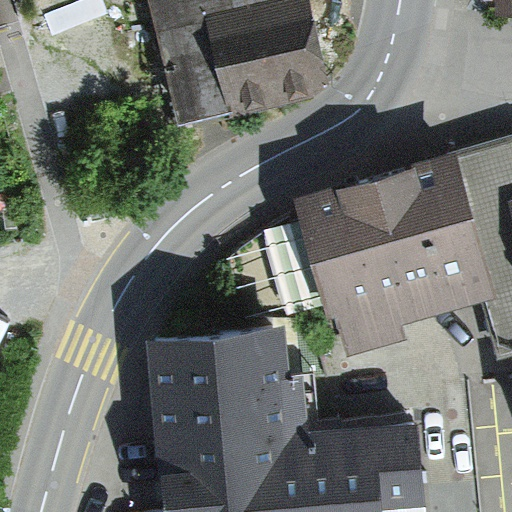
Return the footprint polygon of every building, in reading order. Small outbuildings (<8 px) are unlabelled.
[(154,0),(182,107),(310,74),(290,0),(154,0)] [(511,0),(495,0),(496,23),(511,22),(511,0)] [(441,155),(295,197),(338,342),(319,347),(329,381),(397,379),(378,315),(479,285),(441,155)] [(511,346),(511,198),(509,199),(511,211),(511,276),(477,287),(494,351),(511,346)] [(270,325),(146,338),(163,511),(363,511),(362,490),(405,486),(398,420),(280,432),(270,325)]
